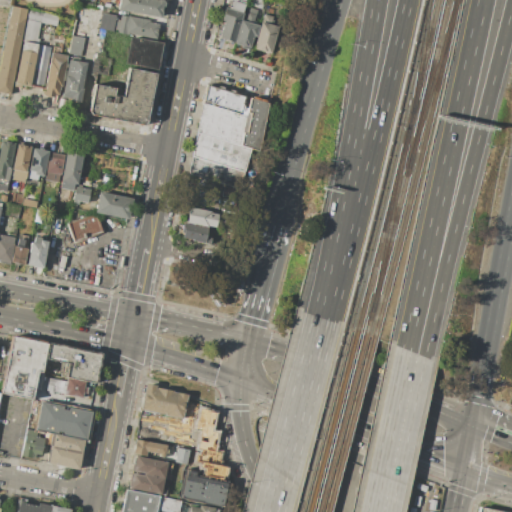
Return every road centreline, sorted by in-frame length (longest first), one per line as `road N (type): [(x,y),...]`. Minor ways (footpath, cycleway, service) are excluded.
road 1 (secondary): [(93,511),(194,0)]
road 2 (motorway): [(423,357),(511,0)]
road 3 (motorway): [(405,349),(480,0)]
road 4 (motorway): [(406,0),(337,293)]
road 5 (motorway): [(374,0),(346,172),(337,293)]
road 6 (tertiary): [(126,344),(238,378),(399,444)]
road 7 (motorway): [(329,321),(278,511)]
road 8 (tertiary): [(474,421),(306,358)]
road 9 (residential): [(165,149),(0,115)]
road 10 (motorway): [(474,421),(499,272)]
road 11 (motorway): [(374,493),(405,349)]
road 12 (motorway): [(374,493),(423,357)]
road 13 (secondary): [(238,378),(254,468),(281,511)]
road 14 (tertiary): [(132,314),(0,288)]
road 15 (motorway): [(312,99),(278,224)]
